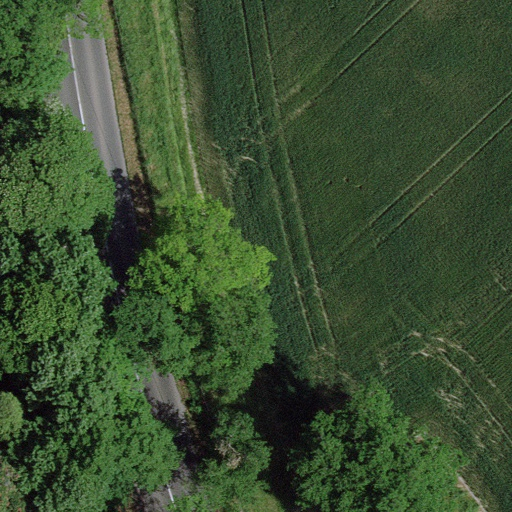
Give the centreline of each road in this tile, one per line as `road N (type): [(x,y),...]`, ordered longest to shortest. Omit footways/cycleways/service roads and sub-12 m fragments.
road 1 (secondary): [(179,511),(105,229),(66,0)]
road 2 (track): [(158,0),(186,181),(220,317)]
